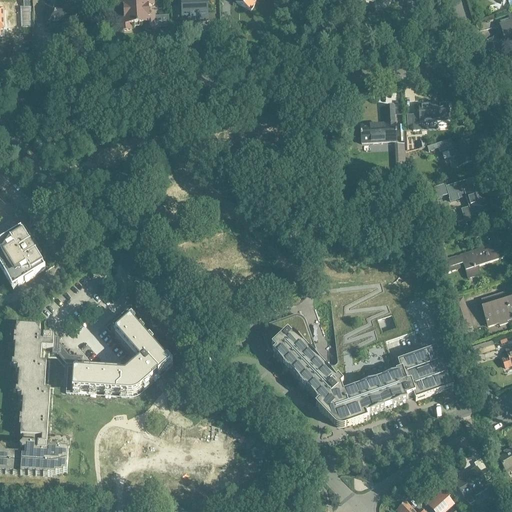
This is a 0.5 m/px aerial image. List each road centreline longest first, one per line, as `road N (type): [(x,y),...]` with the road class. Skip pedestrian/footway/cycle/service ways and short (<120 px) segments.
road 1 (residential): [(321,467),(0,129)]
road 2 (residential): [(155,81),(482,67)]
road 3 (residential): [(155,81),(183,150),(299,278),(309,304)]
road 4 (residential): [(321,467),(511,400)]
road 5 (residential): [(356,507),(511,409)]
road 6 (residential): [(0,295),(14,296),(62,265),(0,181)]
road 7 (residential): [(0,127),(30,97),(62,86),(155,81)]
